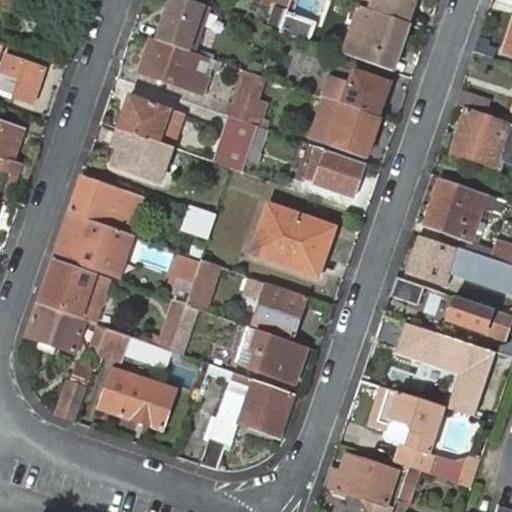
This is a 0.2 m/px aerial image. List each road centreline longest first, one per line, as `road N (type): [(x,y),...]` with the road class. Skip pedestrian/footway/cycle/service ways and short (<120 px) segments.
road 1 (residential): [(465,0),(309,451),(246,511)]
road 2 (residential): [(0,344),(120,0)]
road 3 (residential): [(0,418),(23,441),(241,511)]
